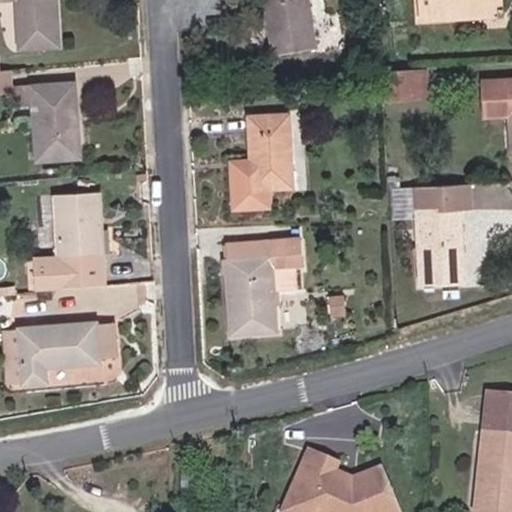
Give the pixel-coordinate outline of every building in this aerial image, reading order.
[(23,56),(61,52),(56,0),(0,0),(0,6),(18,5),(23,56)] [(266,0),(276,59),(321,52),(311,0),(266,0)] [(505,21),(511,20),(511,15),(511,0),(424,0),(427,28),(466,24),(465,16),(504,13),(505,21)] [(466,24),(505,21),(504,13),(465,16),(466,24)] [(386,66),(385,97),(430,98),(430,66),(386,66)] [(0,103),(14,103),(12,80),(0,81),(0,103)] [(44,164),(85,161),(77,91),(21,96),(22,112),(39,111),(44,164)] [(241,231),(278,228),(275,199),(299,196),(293,125),(253,128),(258,180),(258,188),(236,190),(241,231)] [(236,190),(258,188),(258,180),(236,182),(236,190)] [(428,293),(472,289),(467,215),(480,214),(479,189),(423,193),(428,293)] [(110,296),(107,262),(102,200),(59,203),(65,268),(39,270),(41,302),(110,296)] [(311,244),(235,250),(239,344),(286,341),(284,314),(281,314),(280,299),(308,297),(306,272),(313,271),(311,244)] [(355,302),(341,304),(344,323),(357,321),(355,302)] [(101,366),(118,364),(115,332),(2,342),(6,395),(48,391),(47,376),(101,371),(101,366)] [(511,511),(511,395),(493,393),(479,511),(511,511)] [(349,464),(315,451),(290,511),(408,511),(390,467),(362,480),(346,474),(349,464)]
